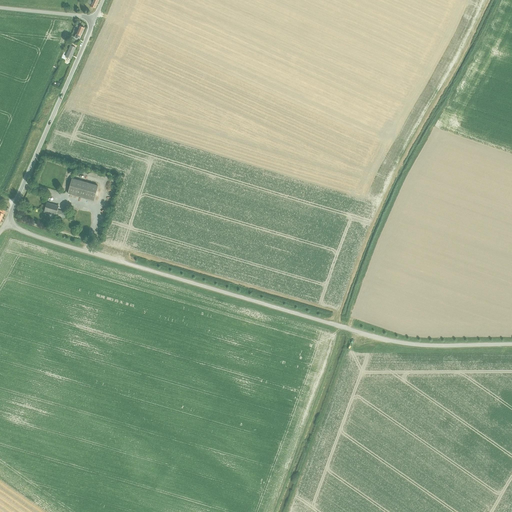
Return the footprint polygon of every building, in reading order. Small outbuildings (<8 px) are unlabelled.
[(89,0),(87,4),(91,5),(91,7),(95,9),(98,0),(89,0)] [(81,36),(84,28),(79,26),(76,25),(74,30),(77,31),(74,37),(77,39),(78,37),(79,37),(80,36),(81,36)] [(70,46),(68,51),(66,57),(71,59),(76,48),(72,46),(74,43),(69,41),(68,45),(70,46)] [(94,200),(98,185),(71,178),(67,193),(94,200)] [(62,211),(58,209),(59,206),(47,203),(44,212),(60,216),(62,211)]
